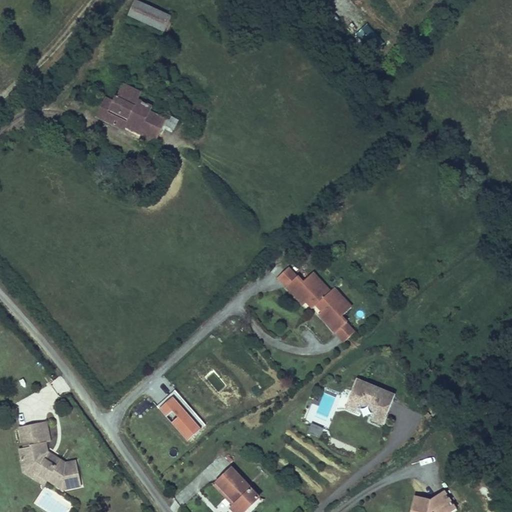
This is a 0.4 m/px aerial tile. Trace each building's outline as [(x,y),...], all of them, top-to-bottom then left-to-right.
[(175,8),(156,0),(136,0),(132,10),(168,25),(175,8)] [(114,98),(106,114),(111,117),(113,112),(149,128),(142,142),(151,146),(165,116),(148,108),(151,101),(137,95),(141,88),(123,79),(114,98)] [(107,94),(99,111),(106,114),(114,98),(107,94)] [(171,114),(166,125),(175,129),(180,118),(171,114)] [(280,290),(291,279),(283,270),(271,280),(280,290)] [(324,295),(306,276),(296,285),(291,279),(280,290),(297,308),(300,305),(303,303),(308,309),(310,308),(312,306),(324,295)] [(345,310),(327,292),(324,295),(312,306),(318,312),(315,314),(312,317),(328,336),(340,325),(334,320),(345,310)] [(308,309),(303,303),(300,305),(306,311),(308,309)] [(225,321),(217,326),(225,338),(233,332),(225,321)] [(337,345),(348,335),(340,325),(328,336),(337,345)] [(56,382),(61,392),(69,388),(64,379),(56,382)] [(375,430),(387,401),(350,385),(338,412),(349,417),(353,407),(369,414),(364,425),(375,430)] [(176,390),(158,405),(188,440),(206,425),(176,390)] [(308,432),(319,437),(324,428),(312,423),(308,432)] [(36,428),(25,430),(27,446),(21,448),(22,455),(14,456),(12,457),(13,464),(19,463),(20,474),(40,486),(55,495),(73,492),(69,467),(58,469),(37,459),(36,450),(40,449),(36,428)] [(27,446),(25,430),(12,433),(14,456),(22,455),(21,448),(27,446)] [(19,463),(13,464),(10,464),(12,478),(36,492),(40,486),(20,474),(19,463)] [(236,511),(255,495),(228,467),(213,481),(232,501),(226,507),(230,511),(236,511)] [(410,496),(403,511),(445,511),(449,510),(438,493),(425,501),(410,496)]
